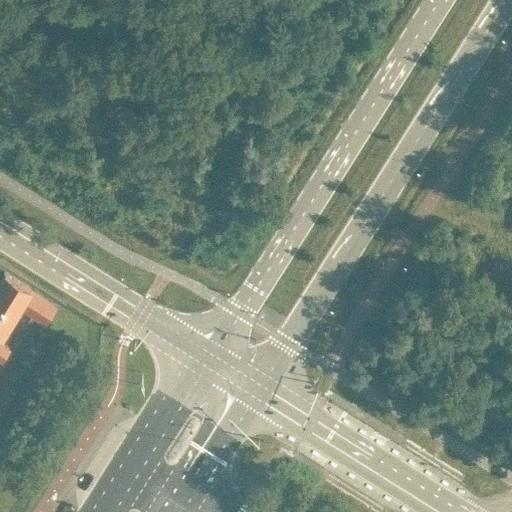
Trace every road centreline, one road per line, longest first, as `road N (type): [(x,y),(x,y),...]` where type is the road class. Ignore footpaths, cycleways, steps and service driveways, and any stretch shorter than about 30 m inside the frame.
road 1 (tertiary): [(252,391),(507,0)]
road 2 (tertiary): [(436,0),(204,360)]
road 3 (tertiary): [(204,360),(0,231)]
road 4 (unclassified): [(450,511),(252,391)]
